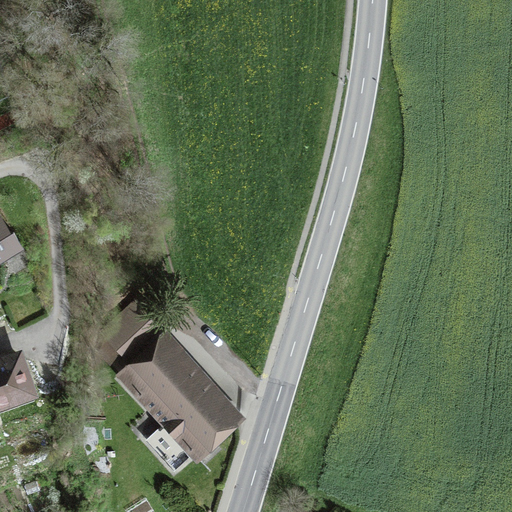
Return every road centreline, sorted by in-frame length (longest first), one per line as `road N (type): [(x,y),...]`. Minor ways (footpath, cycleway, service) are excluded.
road 1 (secondary): [(242,511),(355,129),(372,0)]
road 2 (residential): [(0,346),(48,328),(62,313),(46,183),(27,167),(0,169)]
